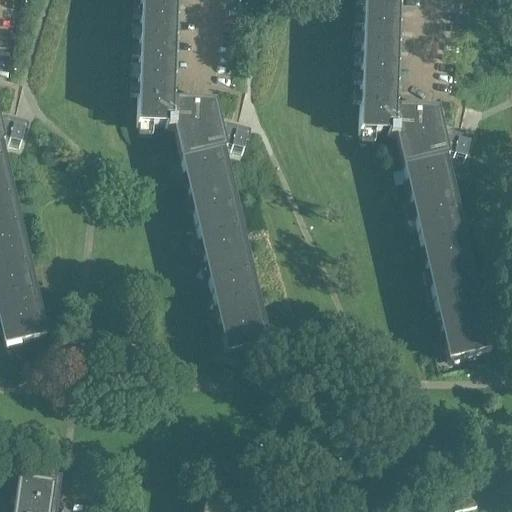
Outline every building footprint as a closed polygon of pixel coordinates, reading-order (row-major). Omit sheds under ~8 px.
[(224,153),(224,152),(213,106),(176,105),(179,0),(139,0),(136,130),(137,130),(137,129),(164,130),(164,131),(165,131),(165,133),(172,133),(224,357),(267,347),(267,345),(266,345),(222,154),(224,153)] [(446,160),(444,151),(435,113),(398,112),(401,0),(362,0),(358,137),(359,137),(359,136),(386,137),(386,138),(387,138),(387,140),(394,141),(446,364),(489,354),(489,353),(488,353),(444,161),(446,160)] [(0,338),(2,349),(25,344),(45,340),(44,338),(0,148),(0,146),(2,146),(0,135),(0,338)] [(456,479),(442,482),(445,494),(459,491),(456,479)] [(54,511),(59,482),(47,480),(47,485),(16,481),(13,502),(18,502),(16,511),(54,511)] [(465,497),(448,501),(450,511),(466,511),(473,511),(470,496),(465,497)]
